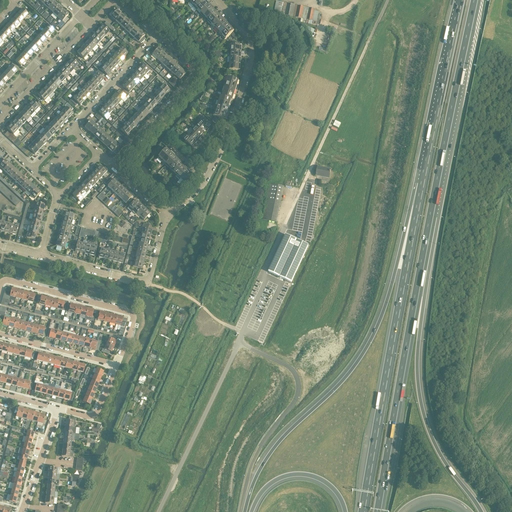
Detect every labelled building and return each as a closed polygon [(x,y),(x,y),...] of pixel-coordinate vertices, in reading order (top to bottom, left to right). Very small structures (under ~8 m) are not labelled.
[(48,9),(54,3),(55,3),(51,0),(48,0),(44,5),(48,9)] [(200,0),(194,5),(198,9),(206,2),(204,0),(200,0)] [(276,1),(274,12),(281,13),(281,14),(285,14),(284,15),(295,17),(301,19),(300,22),(306,23),(311,25),(312,21),(317,22),(319,12),(314,11),(315,9),(276,1)] [(198,9),(201,13),(209,5),(206,2),(198,9)] [(53,13),(59,7),(55,3),(54,3),(48,9),(53,13)] [(209,5),(201,13),(205,17),(213,9),(209,5)] [(57,18),(64,11),(59,7),(53,13),(57,18)] [(18,14),(23,19),(28,14),(22,9),(18,14)] [(208,20),(210,19),(216,13),(213,9),(205,17),(208,20)] [(115,21),(118,18),(122,15),(117,10),(111,17),(115,21)] [(68,19),(66,17),(68,15),(64,11),(57,18),(64,24),(68,19)] [(210,19),(208,20),(212,24),(220,16),(216,13),(210,19)] [(23,19),(18,14),(14,18),(19,23),(23,19)] [(120,25),(123,22),(126,19),(122,15),(118,18),(115,21),(120,25)] [(212,24),(216,28),(223,20),(220,16),(212,24)] [(19,23),(14,18),(9,23),(15,28),(19,23)] [(120,25),(125,30),(128,26),(131,23),(126,19),(123,22),(120,25)] [(223,20),(216,28),(219,31),(227,24),(223,20)] [(5,27),(11,33),(15,28),(9,23),(5,27)] [(131,23),(128,26),(125,30),(129,34),(135,27),(131,23)] [(222,35),(230,28),(230,27),(227,24),(219,31),(222,35)] [(44,30),(50,35),(54,30),(49,25),(44,30)] [(98,30),(105,37),(109,32),(103,26),(98,30)] [(1,32),(7,37),(11,33),(5,27),(1,32)] [(129,34),(134,38),(140,31),(135,27),(129,34)] [(230,27),(230,28),(222,35),(226,39),(234,31),(230,27)] [(306,31),(312,36),(314,30),(308,27),(306,31)] [(50,35),(44,30),(40,34),(46,40),(50,35)] [(94,35),(101,41),(105,37),(98,30),(94,35)] [(145,39),(143,37),(145,36),(140,31),(134,38),(139,42),(141,44),(145,39)] [(46,40),(40,34),(36,39),(41,44),(46,40)] [(90,40),(97,46),(101,41),(94,35),(90,40)] [(41,44),(36,39),(32,44),(37,49),(41,44)] [(85,44),(92,50),(97,46),(90,40),(85,44)] [(37,49),(32,44),(27,48),(33,53),(37,49)] [(81,49),(88,55),(92,50),(85,44),(81,49)] [(117,51),(124,58),(128,54),(121,47),(117,51)] [(23,53),(29,58),(33,53),(27,48),(23,53)] [(157,59),(162,53),(163,52),(158,48),(156,50),(154,52),(152,55),(157,59)] [(88,55),(81,49),(77,53),(84,59),(88,55)] [(114,55),(121,61),(124,58),(117,51),(114,55)] [(157,59),(161,63),(167,57),(163,52),(162,53),(157,59)] [(29,58),(23,53),(19,57),(25,62),(29,58)] [(111,58),(118,65),(121,61),(114,55),(111,58)] [(25,62),(19,57),(15,62),(20,67),(25,62)] [(166,67),(169,64),(172,61),(167,57),(161,63),(166,67)] [(107,62),(114,69),(118,65),(111,58),(107,62)] [(72,59),(67,64),(74,70),(78,65),(79,66),(81,64),(77,59),(74,62),(72,59)] [(170,71),(176,65),(172,61),(169,64),(166,67),(170,71)] [(104,66),(111,72),(114,69),(107,62),(104,66)] [(70,75),(74,70),(67,64),(63,68),(70,75)] [(139,68),(146,74),(149,71),(143,64),(139,68)] [(7,70),(12,75),(17,71),(11,65),(7,70)] [(175,76),(175,75),(181,69),(176,65),(170,71),(175,76)] [(98,71),(102,75),(104,73),(108,76),(111,72),(104,66),(101,69),(100,68),(98,71)] [(59,73),(66,79),(70,75),(63,68),(59,73)] [(139,68),(136,72),(143,78),(146,74),(139,68)] [(175,80),(177,78),(180,80),(186,73),(181,69),(175,75),(175,76),(173,78),(175,80)] [(7,70),(3,75),(8,80),(12,75),(7,70)] [(97,74),(93,77),(100,84),(104,80),(101,77),(102,75),(98,71),(96,73),(97,74)] [(143,78),(136,72),(132,75),(139,82),(143,78)] [(55,78),(61,84),(66,79),(59,73),(55,78)] [(3,75),(0,77),(0,80),(4,84),(8,80),(3,75)] [(129,79),(136,85),(139,82),(132,75),(129,79)] [(228,77),(227,82),(237,86),(239,81),(231,78),(231,76),(228,75),(228,77)] [(100,84),(93,77),(90,81),(97,87),(100,84)] [(61,84),(55,78),(50,82),(57,88),(58,89),(60,86),(62,88),(64,86),(61,84)] [(136,85),(129,79),(126,82),(133,89),(136,85)] [(97,87),(90,81),(87,85),(94,91),(97,87)] [(46,87),(53,93),(57,88),(50,82),(46,87)] [(133,89),(126,82),(122,86),(125,89),(123,91),(128,95),(130,93),(129,92),(133,89)] [(237,86),(227,82),(225,87),(236,90),(237,86)] [(94,91),(87,85),(83,88),(90,95),(94,91)] [(158,90),(165,96),(170,91),(163,85),(158,90)] [(46,87),(42,91),(49,97),(53,93),(46,87)] [(225,87),(224,92),(231,94),(234,95),(236,90),(225,87)] [(90,95),(83,88),(80,92),(87,98),(90,95)] [(128,95),(123,91),(121,93),(119,90),(115,94),(122,101),(125,97),(126,98),(128,95)] [(154,94),(161,100),(165,96),(158,90),(154,94)] [(50,98),(49,97),(42,91),(38,96),(45,102),(47,99),(48,101),(50,98)] [(87,98),(80,92),(76,95),(83,102),(87,98)] [(222,97),(231,100),(233,100),(234,95),(231,94),(224,92),(222,97)] [(122,101),(115,94),(112,98),(119,104),(122,101)] [(150,99),(157,105),(161,100),(154,94),(150,99)] [(83,102),(76,95),(73,99),(71,97),(68,101),(74,106),(77,103),(80,105),(83,102)] [(221,96),(219,101),(230,105),(231,100),(222,97),(221,96)] [(119,104),(112,98),(108,101),(115,108),(119,104)] [(146,103),(153,109),(157,105),(150,99),(146,103)] [(36,100),(34,103),(32,102),(28,106),(35,112),(41,105),(36,100)] [(105,105),(112,111),(115,108),(108,101),(105,105)] [(219,101),(218,106),(228,110),(230,105),(219,101)] [(142,108),(148,114),(153,109),(146,103),(142,108)] [(112,111),(105,105),(102,109),(109,115),(112,111)] [(35,112),(28,106),(24,111),(30,117),(35,112)] [(218,106),(216,111),(227,114),(228,110),(218,106)] [(66,107),(62,112),(68,118),(73,113),(66,107)] [(148,114),(142,108),(138,112),(144,118),(148,114)] [(109,115),(102,109),(98,112),(105,119),(109,115)] [(30,117),(24,111),(19,116),(26,122),(30,117)] [(225,119),(227,114),(216,111),(215,116),(225,119)] [(62,112),(58,117),(64,123),(68,118),(62,112)] [(133,117),(140,123),(144,118),(138,112),(133,117)] [(26,122),(19,116),(15,120),(22,126),(26,122)] [(60,127),(64,123),(58,117),(54,121),(60,127)] [(140,123),(133,117),(129,121),(136,127),(140,123)] [(202,118),(201,119),(200,120),(201,121),(197,125),(205,133),(210,128),(209,127),(210,125),(206,121),(207,121),(203,117),(202,118)] [(22,126),(15,120),(11,125),(18,131),(22,126)] [(54,121),(49,126),(56,132),(60,127),(54,121)] [(85,127),(90,132),(96,125),(91,121),(90,122),(88,124),(85,127)] [(136,127),(129,121),(127,124),(126,122),(123,125),(125,126),(131,132),(136,127)] [(18,131),(11,125),(7,129),(8,131),(11,133),(13,135),(14,135),(18,131)] [(94,136),(100,129),(96,125),(90,132),(94,136)] [(193,130),(201,137),(205,133),(197,125),(193,130)] [(49,126),(45,131),(52,137),(56,132),(49,126)] [(131,132),(125,126),(121,130),(127,137),(131,132)] [(94,136),(99,140),(105,134),(100,129),(94,136)] [(193,130),(189,134),(197,142),(201,137),(193,130)] [(45,131),(41,135),(47,141),(52,137),(45,131)] [(105,134),(99,140),(103,144),(109,138),(105,134)] [(197,142),(189,134),(184,139),(192,147),(197,142)] [(41,135),(37,140),(43,146),(47,141),(41,135)] [(103,144),(108,148),(114,142),(109,138),(103,144)] [(39,150),(43,146),(37,140),(32,144),(39,150)] [(118,146),(114,142),(108,148),(112,153),(118,146)] [(29,149),(31,151),(33,153),(35,155),(39,150),(32,144),(28,149),(29,149)] [(159,157),(163,161),(171,152),(167,149),(162,154),(159,157)] [(167,164),(174,156),(171,152),(163,161),(167,164)] [(167,164),(170,167),(178,159),(174,156),(167,164)] [(174,171),(181,164),(182,163),(178,159),(170,167),(174,171)] [(0,165),(0,167),(4,171),(10,164),(5,160),(0,165)] [(8,175),(14,168),(10,164),(4,171),(8,175)] [(173,172),(177,175),(184,167),(181,164),(174,171),(173,172)] [(106,173),(106,172),(107,171),(104,168),(103,169),(99,166),(96,170),(103,176),(106,173)] [(181,179),(188,171),(184,167),(177,175),(181,179)] [(316,176),(320,177),(329,178),(331,170),(318,167),(316,176)] [(12,179),(18,173),(18,172),(14,168),(8,175),(12,179)] [(103,176),(96,170),(92,173),(99,180),(103,176)] [(181,179),(185,182),(192,174),(188,171),(181,179)] [(17,183),(23,176),(18,172),(18,173),(12,179),(17,183)] [(99,180),(92,173),(89,177),(96,183),(99,180)] [(188,186),(196,178),(192,174),(185,182),(188,186)] [(21,187),(24,184),(27,180),(23,176),(17,183),(21,187)] [(86,181),(93,187),(96,183),(89,177),(86,181)] [(21,187),(26,191),(32,184),(27,180),(24,184),(21,187)] [(111,190),(118,183),(114,180),(108,187),(111,190)] [(86,181),(83,184),(89,191),(93,187),(86,181)] [(115,193),(121,186),(118,183),(111,190),(115,193)] [(30,195),(34,190),(36,188),(32,184),(26,191),(30,195)] [(89,191),(83,184),(79,188),(86,194),(89,191)] [(270,184),(267,200),(280,203),(283,187),(270,184)] [(115,193),(118,197),(125,190),(121,186),(115,193)] [(36,188),(34,190),(30,195),(34,199),(41,193),(36,188)] [(76,191),(82,198),(86,194),(79,188),(76,191)] [(122,200),(125,197),(128,193),(125,190),(118,197),(122,200)] [(72,195),(74,197),(73,198),(76,200),(77,199),(79,202),(82,198),(76,191),(72,195)] [(128,193),(125,197),(122,200),(126,204),(132,197),(128,193)] [(127,209),(131,212),(140,203),(136,200),(127,209)] [(34,209),(43,211),(45,205),(36,203),(34,209)] [(137,214),(143,207),(140,203),(131,212),(135,216),(137,214)] [(137,214),(140,217),(147,210),(143,207),(137,214)] [(33,215),(42,217),(43,211),(34,209),(33,215)] [(150,214),(147,210),(140,217),(144,220),(150,214)] [(31,221),(40,223),(42,217),(33,215),(31,221)] [(40,223),(31,221),(30,226),(39,229),(40,223)] [(4,232),(10,234),(13,225),(7,223),(4,232)] [(16,235),(19,226),(19,224),(16,224),(16,226),(13,225),(10,234),(16,235)] [(143,229),(142,233),(151,236),(152,231),(148,230),(149,224),(143,225),(142,228),(143,229)] [(30,226),(28,232),(37,234),(39,229),(30,226)] [(37,234),(28,232),(27,238),(36,240),(37,234)] [(308,245),(286,235),(269,272),(280,277),(291,282),(308,245)] [(88,241),(83,240),(82,243),(82,244),(80,253),(85,254),(87,245),(88,242),(88,241)] [(16,298),(17,294),(18,290),(12,288),(11,290),(11,292),(10,295),(10,296),(16,298)] [(27,301),(28,299),(29,293),(24,291),(21,300),(27,301)] [(29,293),(28,299),(27,301),(35,303),(37,295),(35,295),(35,294),(29,293)] [(39,304),(45,306),(47,298),(41,296),(39,304)] [(51,307),(53,299),(47,298),(45,306),(51,307)] [(57,309),(59,301),(53,299),(51,307),(57,309)] [(59,301),(57,309),(62,311),(65,302),(59,301)] [(70,304),(70,307),(67,306),(66,312),(68,313),(68,312),(74,314),(76,305),(70,304)] [(82,307),(76,305),(74,314),(80,315),(82,307)] [(82,307),(80,315),(79,318),(85,319),(86,317),(88,308),(82,307)] [(93,321),(96,313),(93,313),(94,310),(88,308),(86,317),(91,318),(91,321),(93,321)] [(98,320),(103,321),(106,313),(100,312),(99,315),(97,314),(95,319),(98,319),(98,320)] [(109,323),(115,324),(117,316),(111,315),(110,322),(109,323)] [(126,323),(122,322),(123,318),(117,316),(115,324),(118,325),(117,329),(120,330),(120,329),(121,327),(125,328),(126,323)] [(8,327),(8,325),(10,318),(4,317),(4,318),(3,321),(2,324),(2,325),(8,327)] [(8,327),(14,328),(16,319),(11,317),(10,318),(8,325),(8,327)] [(14,328),(19,330),(22,322),(22,320),(16,319),(14,328)] [(27,323),(26,329),(25,331),(31,333),(33,325),(27,323)] [(43,336),(43,334),(45,328),(39,326),(37,335),(43,336)] [(55,339),(57,331),(49,329),(46,337),(49,338),(55,339)] [(60,341),(63,332),(57,331),(55,339),(60,341)] [(68,334),(66,342),(72,344),(74,336),(68,334)] [(109,338),(106,343),(114,347),(117,341),(115,340),(116,338),(110,335),(109,338)] [(74,336),(72,344),(78,345),(80,337),(74,336)] [(78,345),(84,347),(86,339),(80,337),(78,345)] [(86,339),(84,347),(89,349),(92,340),(86,339)] [(100,344),(97,344),(98,342),(92,340),(89,349),(95,350),(98,351),(100,344)] [(106,343),(104,349),(103,349),(101,351),(109,355),(110,352),(112,352),(114,347),(106,343)] [(36,371),(40,372),(40,370),(36,369),(37,364),(35,364),(33,364),(32,368),(32,370),(36,371)] [(8,375),(10,366),(8,365),(6,373),(3,372),(2,374),(8,375)] [(94,374),(102,377),(104,372),(97,369),(94,374)] [(99,383),(102,377),(94,374),(92,380),(99,383)] [(99,383),(92,380),(90,385),(97,388),(99,383)] [(32,391),(35,391),(40,393),(42,386),(34,383),(32,391)] [(97,388),(90,385),(87,391),(95,394),(97,388)] [(49,386),(48,387),(46,395),(52,396),(54,389),(54,387),(49,386)] [(85,396),(92,399),(95,394),(87,391),(85,396)] [(70,393),(66,392),(64,399),(70,401),(70,398),(73,399),(74,393),(70,392),(70,393)] [(92,399),(85,396),(83,402),(90,405),(92,399)] [(45,427),(47,420),(48,420),(49,416),(45,415),(40,413),(37,422),(43,424),(42,426),(45,427)] [(66,420),(65,426),(73,427),(74,427),(75,426),(76,425),(76,423),(75,422),(75,418),(69,416),(68,420),(66,420)] [(28,431),(27,431),(24,430),(24,433),(27,434),(26,437),(32,438),(34,432),(28,431)] [(21,457),(20,460),(26,462),(27,456),(21,454),(18,453),(17,456),(21,457)] [(14,471),(17,472),(23,473),(24,468),(18,466),(14,465),(14,468),(15,468),(14,471)]
